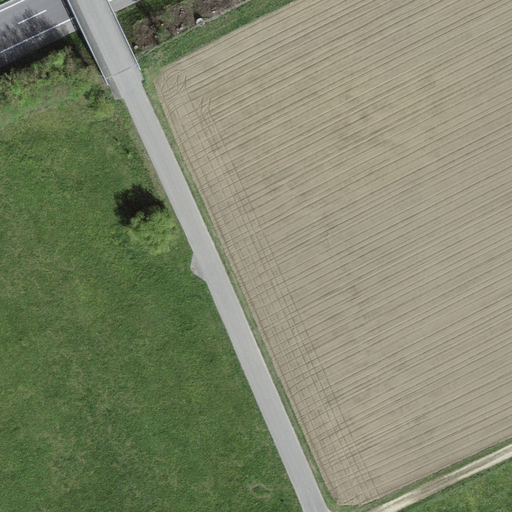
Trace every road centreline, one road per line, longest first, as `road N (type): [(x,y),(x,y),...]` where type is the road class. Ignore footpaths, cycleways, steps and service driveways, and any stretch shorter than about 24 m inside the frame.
road 1 (tertiary): [(315,511),(123,74)]
road 2 (track): [(511,451),(384,511)]
